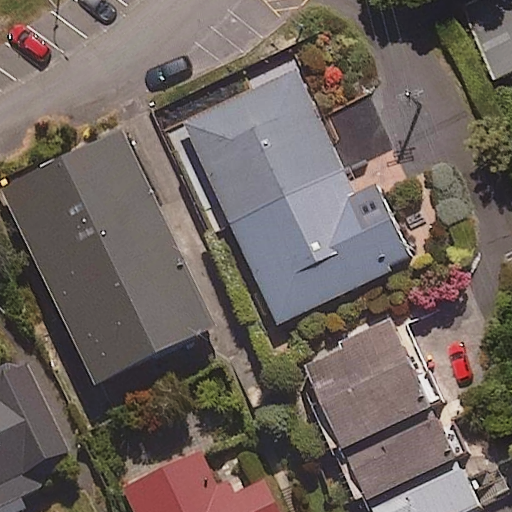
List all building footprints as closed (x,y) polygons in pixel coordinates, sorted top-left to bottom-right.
[(511,0),(504,0),(490,6),(511,65),(511,0)] [(358,194),(299,69),(189,121),(284,322),(418,259),(382,183),(358,194)] [(223,340),(127,146),(6,205),(101,400),(223,340)] [(474,511),(493,503),(404,317),(308,363),(378,511),(474,511)] [(0,511),(21,511),(24,511),(21,503),(47,491),(40,477),(71,462),(25,364),(0,375),(0,511)] [(280,511),(266,482),(226,501),(204,453),(126,490),(136,511),(280,511)]
